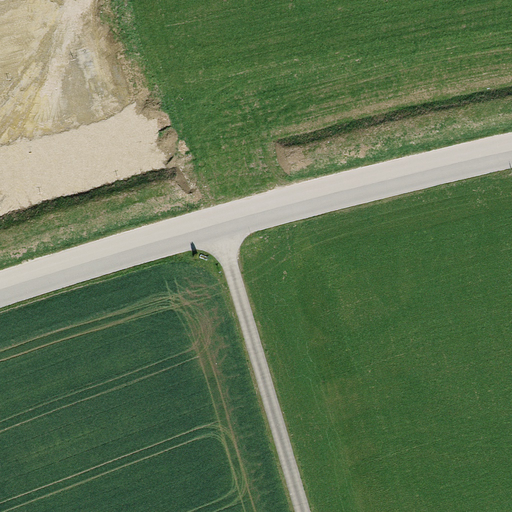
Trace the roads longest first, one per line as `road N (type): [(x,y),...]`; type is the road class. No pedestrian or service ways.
road 1 (unclassified): [(0,296),(511,156)]
road 2 (track): [(217,233),(300,511)]
